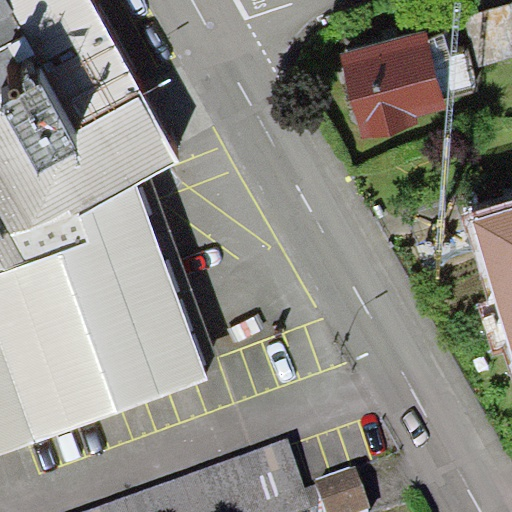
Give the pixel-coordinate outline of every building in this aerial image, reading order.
[(0,0),(0,274),(61,252),(90,242),(79,217),(140,182),(181,160),(95,0),(0,0)] [(511,3),(465,15),(478,66),(511,57),(511,3)] [(426,30),(340,53),(363,139),(420,124),(419,118),(447,110),(426,30)] [(61,252),(119,410),(210,375),(140,182),(79,217),(90,242),(61,252)] [(511,200),(462,216),(511,381),(511,200)] [(0,453),(119,410),(61,252),(0,274),(0,453)] [(310,511),(289,453),(121,511),(310,511)] [(365,511),(355,481),(314,495),(319,511),(365,511)]
